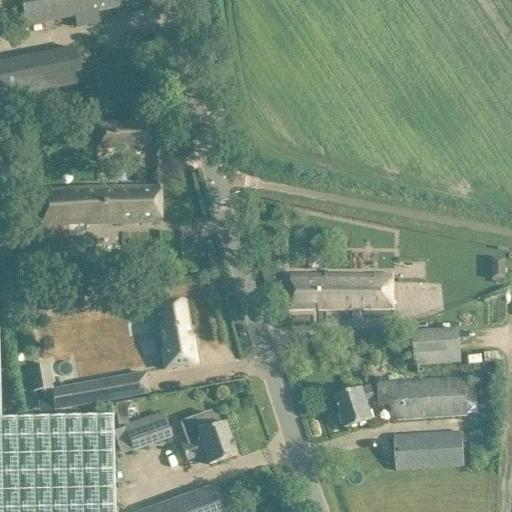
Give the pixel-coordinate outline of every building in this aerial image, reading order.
[(136,4),(135,0),(0,0),(0,27),(23,23),(24,27),(136,4)] [(0,100),(81,84),(74,49),(0,63),(0,100)] [(150,146),(148,122),(93,126),(94,149),(150,146)] [(38,190),(39,237),(84,236),(84,226),(160,224),(159,187),(83,189),(38,190)] [(291,275),(291,310),(392,307),(392,274),(291,275)] [(154,307),(164,370),(196,365),(185,301),(154,307)] [(413,334),(415,366),(460,363),(458,331),(413,334)] [(47,368),(27,372),(31,393),(41,391),(43,401),(52,400),(50,391),(51,391),(51,389),(47,368)] [(51,391),(50,391),(52,400),(54,411),(73,408),(89,405),(148,394),(145,374),(105,381),(86,385),(51,391)] [(378,385),(379,406),(391,405),(392,421),(466,416),(464,379),(378,385)] [(367,404),(375,402),(371,387),(362,390),(362,389),(335,397),(345,429),(372,421),(367,404)] [(199,441),(181,447),(186,461),(204,454),(208,466),(217,463),(236,456),(224,423),(214,427),(209,414),(192,420),(197,433),(199,441)] [(124,429),(132,452),(171,438),(163,415),(124,429)] [(144,511),(113,511),(111,416),(0,418),(0,511),(225,511),(216,486),(144,511)] [(468,434),(469,457),(473,457),(474,466),(491,465),(490,455),(493,456),(492,432),(468,434)] [(393,437),(396,472),(464,467),(462,433),(393,437)]
